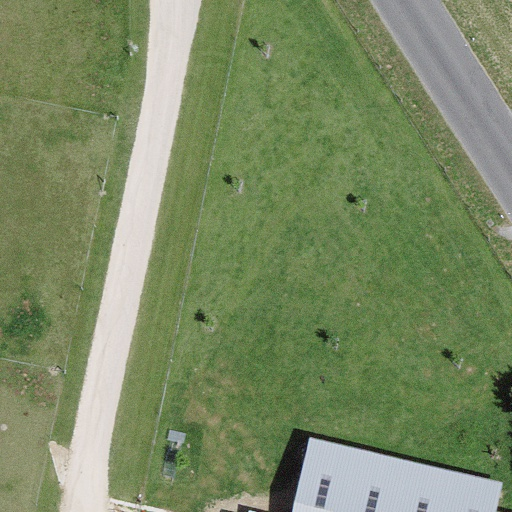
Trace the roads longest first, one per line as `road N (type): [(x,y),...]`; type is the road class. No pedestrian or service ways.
road 1 (unclassified): [(163,0),(81,511)]
road 2 (tertiary): [(404,0),(511,165)]
